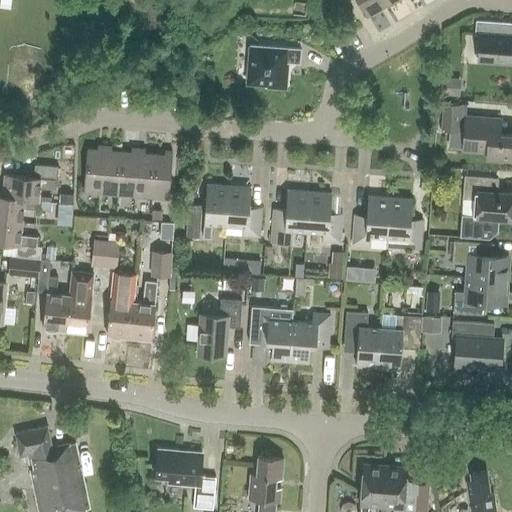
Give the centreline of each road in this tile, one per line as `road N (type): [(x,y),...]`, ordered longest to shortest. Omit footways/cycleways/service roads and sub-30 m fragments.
road 1 (residential): [(322,428),(0,382)]
road 2 (residential): [(0,152),(123,124),(321,137)]
road 3 (residential): [(321,137),(335,86),(349,72),(453,8),(511,5)]
road 4 (residential): [(511,435),(322,428)]
